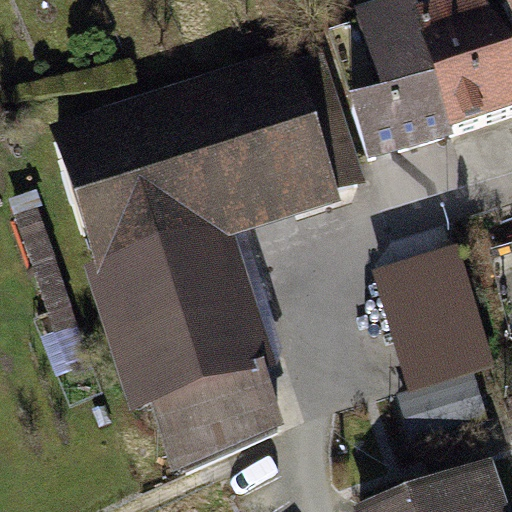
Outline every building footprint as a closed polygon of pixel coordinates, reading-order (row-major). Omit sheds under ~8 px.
[(511,0),(494,0),(511,32),(511,0)] [(407,15),(285,58),(332,202),(375,190),(371,175),(511,128),(511,65),(478,4),(411,27),(407,15)] [(285,58),(40,136),(126,426),(146,419),(163,473),(292,434),(235,248),(336,215),(332,202),(285,58)] [(462,257),(381,284),(418,394),(499,367),(462,257)] [(498,511),(485,472),(365,511),(498,511)]
